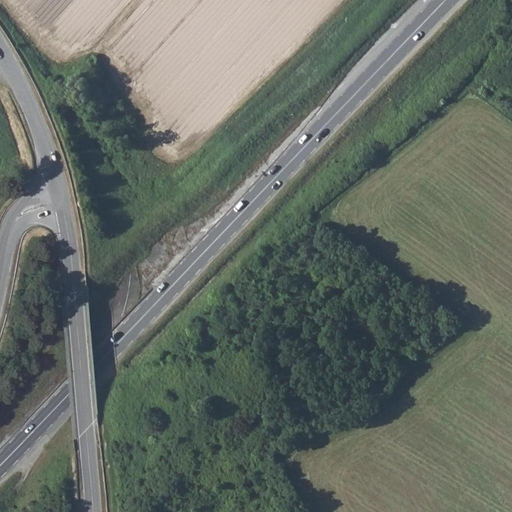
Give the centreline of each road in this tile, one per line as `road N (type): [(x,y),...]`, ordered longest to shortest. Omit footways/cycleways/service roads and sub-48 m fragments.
road 1 (primary): [(0,465),(446,0)]
road 2 (tertiary): [(91,511),(65,215)]
road 3 (tertiary): [(58,185),(42,131),(0,47)]
